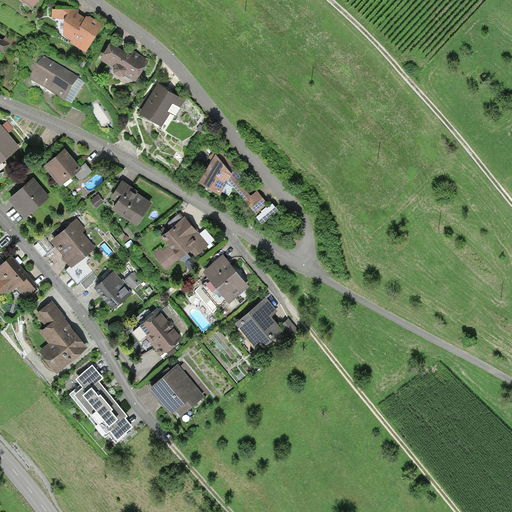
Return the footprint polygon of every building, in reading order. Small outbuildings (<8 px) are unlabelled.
[(19,0),(33,9),(38,0),(19,0)] [(86,53),(102,26),(90,17),(86,17),(85,18),(78,14),(79,9),(52,9),(52,19),(66,19),(64,21),(63,36),(71,41),(70,43),(86,53)] [(10,44),(0,38),(0,50),(5,53),(10,44)] [(149,61),(127,47),(124,51),(111,43),(100,60),(113,68),(113,69),(114,74),(120,78),(124,77),(125,76),(136,82),(149,61)] [(79,80),(44,60),(29,85),(65,105),(79,80)] [(185,100),(157,84),(139,114),(162,128),(171,113),(176,116),(185,100)] [(0,160),(20,145),(1,121),(0,121),(0,160)] [(65,144),(44,162),(60,182),(74,171),(81,165),(81,164),(65,144)] [(243,172),(221,145),(208,153),(211,158),(199,177),(220,190),(227,178),(245,199),(251,194),(241,181),(242,181),(237,175),(243,172)] [(86,160),(81,164),(81,165),(74,171),(80,178),(92,169),(86,160)] [(50,194),(33,175),(8,195),(25,215),(50,194)] [(110,194),(116,198),(122,190),(125,191),(131,184),(122,177),(110,194)] [(116,198),(111,205),(135,223),(153,200),(131,184),(125,191),(122,190),(116,198)] [(251,194),(245,199),(256,212),(268,202),(257,189),(251,194)] [(99,193),(91,199),(97,206),(104,200),(99,193)] [(171,224),(183,215),(180,211),(168,220),(171,224)] [(200,232),(185,213),(183,215),(171,224),(160,233),(168,243),(163,248),(161,245),(153,252),(165,267),(191,247),(196,254),(213,240),(204,229),(200,232)] [(86,228),(77,216),(51,236),(63,252),(62,253),(71,265),(96,246),(83,230),(86,228)] [(223,251),(203,267),(229,299),(249,283),(223,251)] [(29,273),(11,252),(0,260),(0,287),(1,288),(6,289),(8,290),(16,283),(29,273)] [(114,267),(94,283),(113,307),(133,291),(114,267)] [(134,270),(125,277),(133,287),(141,281),(134,270)] [(81,281),(86,288),(98,278),(93,271),(81,281)] [(38,283),(29,273),(16,283),(25,294),(38,283)] [(277,309),(266,294),(236,318),(255,343),(261,338),(264,342),(283,326),(272,313),(277,309)] [(88,344),(52,299),(35,311),(45,324),(39,329),(49,341),(39,348),(56,369),(88,344)] [(160,351),(182,334),(160,306),(140,322),(147,331),(146,333),(160,351)] [(288,316),(282,322),(291,333),(297,327),(288,316)] [(205,394),(177,361),(148,385),(171,413),(174,410),(179,416),(205,394)] [(126,415),(127,413),(99,379),(104,375),(92,362),(76,375),(81,381),(69,391),(102,431),(106,428),(106,429),(109,426),(117,436),(133,424),(126,415)]
